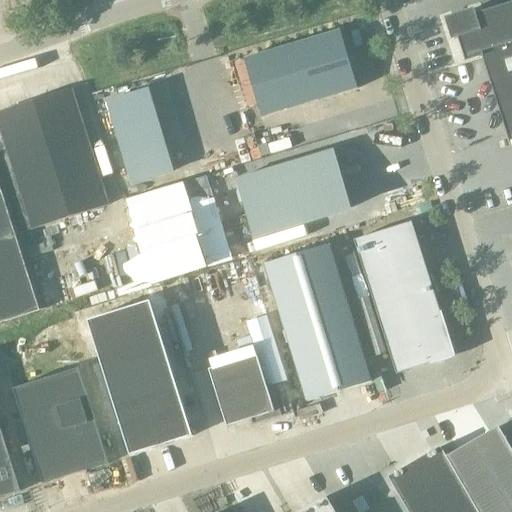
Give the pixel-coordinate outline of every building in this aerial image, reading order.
[(511,12),(477,24),(474,16),(448,25),(454,43),(461,41),(467,61),(480,57),(507,144),(511,143),(511,12)] [(244,60),(261,118),(358,90),(340,31),(244,60)] [(456,76),(458,108),(477,107),(475,75),(456,76)] [(0,324),(40,312),(15,235),(108,206),(71,91),(0,113),(0,324)] [(108,103),(132,184),(172,173),(147,91),(108,103)] [(231,181),(248,236),(359,203),(341,147),(231,181)] [(396,375),(429,365),(429,366),(455,358),(441,311),(439,311),(412,223),(354,241),(396,375)] [(264,265),(306,403),(371,383),(329,245),(264,265)] [(88,322),(130,456),(191,437),(149,303),(88,322)] [(202,357),(188,361),(193,378),(207,374),(202,357)] [(227,426),(251,418),(254,425),(280,416),(271,389),(265,391),(254,357),(210,372),(227,426)] [(13,390),(43,485),(108,465),(78,369),(13,390)] [(0,427),(0,497),(20,491),(0,427)] [(511,511),(511,451),(498,428),(446,458),(477,511),(511,511)] [(388,478),(407,511),(477,511),(446,458),(440,448),(388,478)] [(139,471),(162,465),(158,451),(136,457),(139,471)] [(334,511),(326,497),(300,511),(334,511)]
